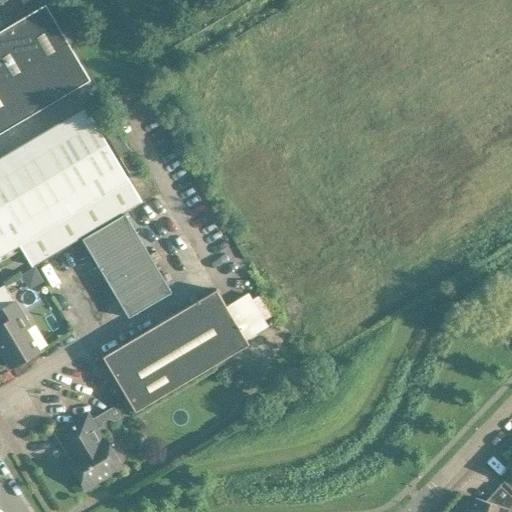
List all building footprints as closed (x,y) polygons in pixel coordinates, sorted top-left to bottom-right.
[(45,4),(0,31),(0,45),(39,111),(90,80),(45,4)] [(0,133),(39,111),(0,45),(0,133)] [(0,261),(24,248),(34,266),(142,202),(129,180),(86,108),(0,158),(0,261)] [(108,137),(132,178),(142,172),(118,131),(108,137)] [(172,292),(125,214),(82,239),(129,318),(172,292)] [(0,287),(0,347),(12,367),(38,352),(25,329),(29,326),(14,302),(13,303),(3,286),(0,287)] [(216,289),(103,357),(135,412),(249,344),(216,289)] [(65,445),(73,458),(78,467),(74,469),(85,488),(122,466),(111,449),(105,439),(103,440),(98,431),(88,414),(56,433),(64,446),(65,445)] [(503,482),(511,490),(511,458),(504,466),(511,473),(503,482)] [(475,497),(469,511),(511,511),(511,496),(500,485),(486,501),(475,497)]
